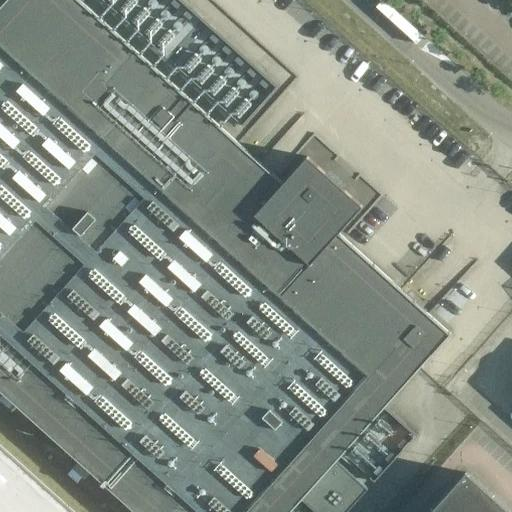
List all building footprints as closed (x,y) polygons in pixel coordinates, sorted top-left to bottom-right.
[(78,0),(7,0),(0,8),(0,391),(134,511),(290,511),(450,335),(338,234),(362,207),(307,157),(282,184),(78,0)] [(316,134),(306,152),(325,164),(336,146),(316,134)] [(462,413),(454,405),(440,420),(449,428),(462,413)] [(0,511),(74,511),(0,445),(0,511)] [(510,511),(466,472),(429,511),(510,511)]
